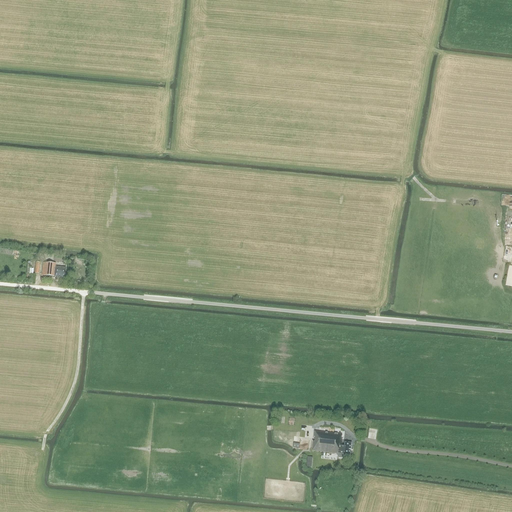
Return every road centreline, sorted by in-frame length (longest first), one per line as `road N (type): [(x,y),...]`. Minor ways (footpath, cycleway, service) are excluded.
road 1 (unclassified): [(511,331),(0,284)]
road 2 (track): [(42,450),(76,376),(83,291)]
